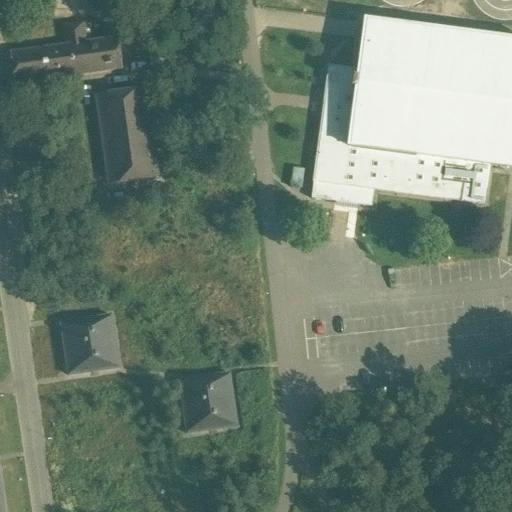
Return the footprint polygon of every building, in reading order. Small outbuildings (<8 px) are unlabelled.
[(318,145),(317,150),(311,200),(335,203),(335,202),(336,193),(359,196),(357,205),(357,206),(371,208),(374,191),(484,206),(489,167),(511,170),(511,42),(499,41),(499,40),(498,40),(498,41),(482,39),(482,38),(481,38),(466,36),(465,36),(449,34),(448,34),(432,32),(431,31),(431,32),(416,30),(416,29),(415,29),(415,30),(399,28),(399,27),(398,27),(382,25),(381,25),(365,23),(365,22),(364,21),(357,72),(328,68),(318,145)] [(121,70),(120,61),(117,39),(85,43),(82,23),(62,26),(65,46),(9,54),(14,85),(121,70)] [(145,90),(102,96),(95,97),(107,186),(158,179),(145,90)] [(68,377),(90,374),(118,369),(110,317),(60,324),(68,377)] [(186,435),(215,431),(236,428),(229,375),(178,382),(186,435)]
